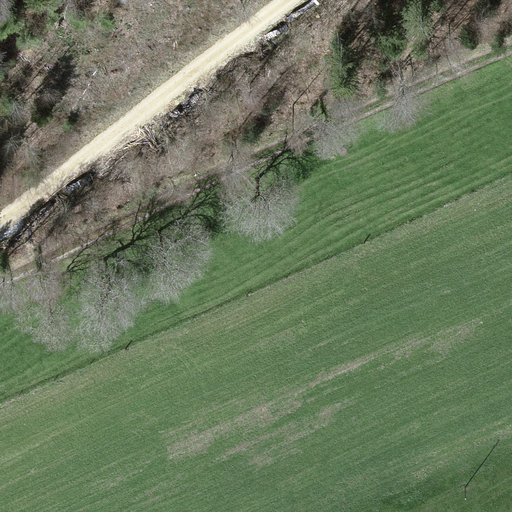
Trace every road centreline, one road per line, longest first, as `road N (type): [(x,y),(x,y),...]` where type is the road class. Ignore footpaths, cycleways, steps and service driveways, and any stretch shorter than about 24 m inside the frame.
road 1 (track): [(0,280),(511,49)]
road 2 (track): [(296,0),(0,234)]
